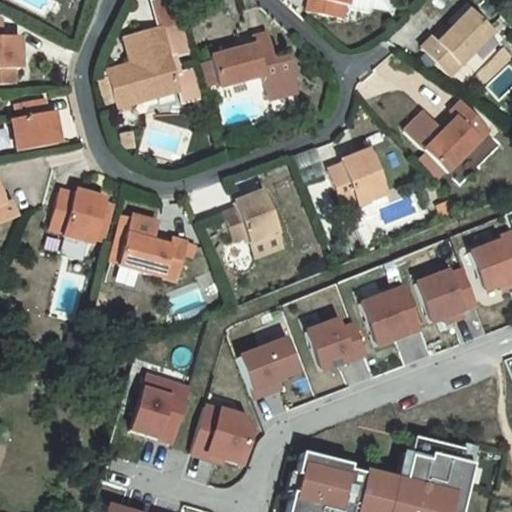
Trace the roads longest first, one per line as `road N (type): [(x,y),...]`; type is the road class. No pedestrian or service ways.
road 1 (residential): [(106,0),(87,51),(84,90),(116,170),(162,188),(324,137),(341,117),(345,73),(325,45),(270,0)]
road 2 (residential): [(254,511),(273,443),(292,428),(511,345)]
